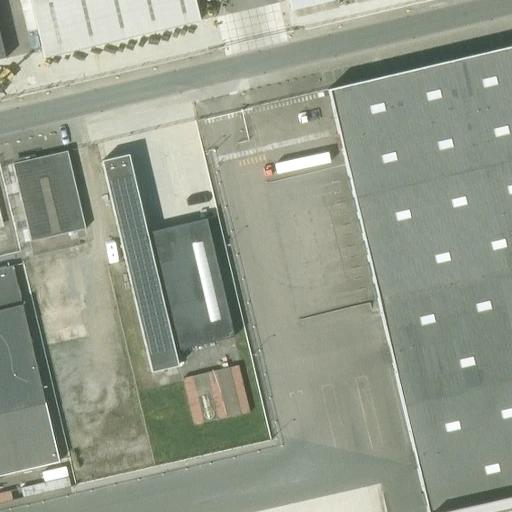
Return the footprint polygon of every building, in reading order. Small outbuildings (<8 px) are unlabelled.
[(30,0),(44,58),(200,21),(194,0),(30,0)] [(511,46),(327,90),(332,109),(427,511),(434,511),(511,493),(511,46)] [(25,161),(13,164),(17,184),(31,242),(85,229),(72,172),(68,152),(30,160),(29,157),(25,158),(25,161)] [(119,157),(102,161),(152,372),(178,366),(175,351),(235,337),(206,219),(147,233),(131,164),(119,157)] [(0,475),(59,462),(13,266),(0,269),(0,475)] [(511,511),(511,493),(434,511),(511,511)]
